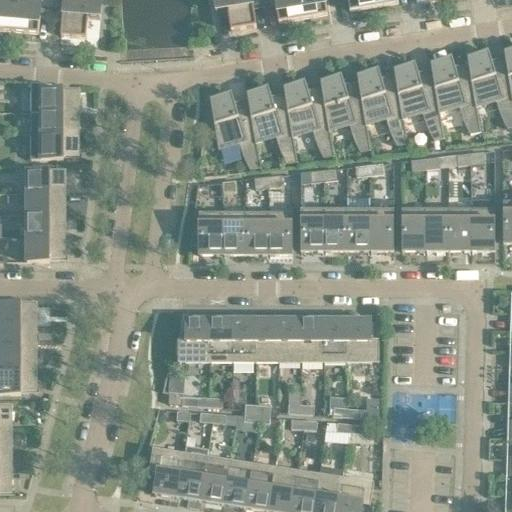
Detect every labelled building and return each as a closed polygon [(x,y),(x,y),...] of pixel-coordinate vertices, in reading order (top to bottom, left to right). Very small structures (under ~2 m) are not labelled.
[(0,0),(0,31),(13,33),(15,0),(0,0)] [(15,0),(13,33),(38,35),(39,18),(40,9),(51,10),(52,0),(15,0)] [(52,0),(51,10),(62,11),(60,37),(86,39),(88,18),(100,19),(101,0),(52,0)] [(260,0),(213,0),(215,13),(227,11),(230,31),(256,27),(252,1),(260,0)] [(273,0),(278,24),(302,20),(298,0),(273,0)] [(298,0),(302,20),(327,16),(324,0),(298,0)] [(346,0),(349,12),(373,8),(371,0),(346,0)] [(371,0),(373,8),(398,4),(397,0),(371,0)] [(503,53),(504,59),(505,59),(511,100),(511,49),(503,53)] [(467,59),(467,65),(468,65),(475,107),(476,107),(495,101),(497,109),(500,116),(503,123),(506,130),(511,128),(511,100),(505,59),(504,59),(490,61),(488,55),(481,57),(480,55),(466,59),(467,59)] [(430,65),(431,71),(432,71),(439,113),(440,113),(459,107),(461,115),(463,122),(466,129),(470,136),(481,134),(476,107),(475,107),(468,65),(467,65),(454,67),(452,61),(444,63),(443,61),(430,65)] [(393,71),(394,77),(395,77),(402,119),(403,119),(422,113),(424,121),(426,128),(429,135),(433,142),(444,140),(440,113),(439,113),(432,71),(431,71),(417,73),(415,67),(407,69),(406,67),(393,71)] [(356,77),(357,83),(358,83),(365,125),(366,125),(385,119),(387,127),(390,134),(393,141),(396,148),(407,146),(403,119),(402,119),(395,77),(394,77),(380,79),(378,73),(370,75),(370,73),(356,77)] [(320,83),(321,89),(322,89),(329,131),(330,131),(348,125),(350,133),(353,140),(356,147),(359,154),(370,152),(366,125),(365,125),(358,83),(357,83),(344,85),(342,79),(334,81),(333,79),(320,83)] [(283,89),(284,95),(285,95),(292,137),(293,137),(312,131),(314,138),(316,146),(319,153),(323,160),(334,158),(330,131),(329,131),(322,89),(321,89),(307,91),(305,85),(297,87),(296,85),(283,89)] [(246,95),(247,101),(248,101),(255,143),(256,143),(275,137),(277,145),(279,152),(283,159),(286,166),(297,164),(293,137),(292,137),(285,95),(284,95),(270,97),(268,91),(260,93),(259,91),(246,95)] [(40,92),(40,114),(78,114),(78,92),(40,92)] [(248,101),(247,101),(234,103),(232,97),(224,99),(223,97),(209,101),(210,101),(218,151),(220,151),(219,149),(238,143),(240,151),(243,158),(246,165),(249,172),(260,170),(256,143),(255,143),(248,101)] [(40,114),(40,136),(78,136),(78,114),(40,114)] [(40,136),(30,136),(30,160),(40,161),(63,161),(63,159),(63,155),(75,155),(78,155),(78,136),(40,136)] [(483,154),(469,155),(471,166),(484,164),(483,154)] [(471,166),(469,155),(456,157),(457,167),(471,166)] [(437,159),(424,160),(425,171),(438,170),(437,159)] [(425,171),(424,160),(410,162),(412,173),(425,171)] [(381,165),(368,167),(369,178),(383,176),(381,165)] [(369,178),(368,167),(355,168),(356,179),(369,178)] [(336,171),(323,172),(324,183),(337,181),(336,171)] [(324,183),(323,172),(309,174),(311,184),(324,183)] [(26,173),(26,195),(64,195),(64,173),(26,173)] [(280,177),(267,178),(268,189),(282,188),(280,177)] [(268,189),(267,178),(254,180),(255,191),(268,189)] [(222,184),(223,194),(236,193),(235,182),(222,184)] [(26,195),(26,217),(64,217),(64,195),(26,195)] [(502,244),(511,244),(511,203),(502,203),(502,244)] [(300,252),(324,252),(324,211),(300,211),(300,252)] [(324,252),(346,252),(347,211),(324,211),(324,252)] [(346,252),(369,252),(369,211),(347,211),(346,252)] [(369,211),(369,252),(393,252),(393,211),(369,211)] [(401,252),(425,252),(425,211),(401,211),(401,252)] [(425,252),(448,252),(448,211),(425,211),(425,252)] [(448,252),(470,252),(471,211),(448,211),(448,252)] [(471,211),(470,252),(494,252),(494,211),(471,211)] [(199,256),(223,256),(223,215),(199,215),(199,227),(192,227),(190,248),(199,246),(199,256)] [(223,256),(245,256),(245,215),(223,215),(223,256)] [(245,256),(268,256),(268,215),(245,215),(245,256)] [(268,215),(268,256),(292,256),(292,215),(268,215)] [(26,217),(26,238),(64,238),(64,217),(26,217)] [(64,238),(26,238),(26,263),(56,263),(56,258),(61,258),(64,258),(64,238)] [(0,305),(0,327),(35,328),(35,305),(0,305)] [(178,364),(209,364),(210,321),(209,321),(209,326),(204,326),(204,321),(186,321),(186,344),(178,344),(178,364)] [(209,364),(232,364),(232,321),(231,321),(231,326),(227,326),(227,321),(210,321),(209,364)] [(232,364),(255,364),(255,321),(254,321),(254,326),(250,326),(250,321),(232,321),(232,364)] [(255,364),(278,364),(278,321),(277,321),(277,326),(273,326),(273,321),(255,321),(255,364)] [(278,364),(301,364),(301,322),(300,322),(300,326),(296,326),(296,321),(278,321),(278,364)] [(301,364),(323,364),(324,321),(322,321),(322,326),(318,326),(318,321),(301,322),(301,364)] [(323,364),(346,364),(346,321),(345,321),(345,326),(341,326),(341,321),(324,321),(323,364)] [(346,364),(377,364),(378,364),(378,344),(370,344),(370,322),(368,322),(368,326),(364,326),(364,322),(346,321),(346,364)] [(0,327),(0,349),(35,349),(35,328),(0,327)] [(0,349),(0,370),(35,371),(35,349),(0,349)] [(35,371),(0,370),(0,395),(28,396),(28,390),(33,390),(33,391),(35,391),(35,371)] [(168,405),(172,405),(181,406),(182,395),(169,394),(168,405)] [(300,394),(288,394),(288,406),(300,407),(300,394)] [(183,398),(183,407),(196,408),(197,400),(197,399),(183,398)] [(196,408),(209,409),(209,400),(197,399),(197,400),(196,408)] [(209,400),(209,409),(221,410),(222,401),(209,400)] [(287,415),(300,416),(301,407),(288,406),(287,415)] [(0,407),(0,430),(10,430),(10,408),(0,407)] [(301,407),(300,416),(313,417),(313,408),(301,407)] [(333,418),(346,419),(346,410),(334,409),(333,418)] [(346,410),(346,419),(358,420),(359,411),(346,410)] [(176,422),(189,423),(190,414),(177,413),(176,422)] [(244,424),(256,424),(257,414),(244,413),(244,424)] [(257,414),(256,424),(269,425),(269,415),(257,414)] [(199,423),(212,424),(213,416),(200,415),(199,423)] [(213,416),(212,424),(224,425),(225,417),(213,416)] [(290,430),(303,431),(303,430),(304,423),(291,422),(290,430)] [(303,430),(303,431),(316,432),(316,423),(304,423),(303,430)] [(336,434),(349,435),(349,433),(350,426),(337,425),(336,434)] [(349,433),(349,435),(361,436),(362,427),(350,426),(349,433)] [(0,430),(0,451),(10,452),(10,430),(0,430)] [(187,438),(185,448),(194,449),(195,439),(187,438)] [(0,451),(0,473),(10,473),(10,452),(0,451)] [(160,496),(177,499),(184,457),(152,452),(149,472),(151,472),(157,473),(154,495),(156,496),(156,491),(160,492),(160,496)] [(182,500),(200,502),(206,461),(184,457),(177,499),(178,499),(179,495),(183,495),(182,500)] [(205,503),(222,506),(229,464),(206,461),(200,502),(201,503),(201,498),(206,499),(205,503)] [(227,507),(245,509),(251,468),(229,464),(222,506),(223,506),(224,501),(228,502),(227,507)] [(250,510),(261,511),(267,511),(274,471),(251,468),(245,509),(246,510),(246,505),(251,506),(250,510)] [(336,511),(341,482),(343,472),(320,468),(319,478),(313,511),(336,511)] [(272,511),(290,511),(296,475),(274,471),(267,511),(268,511),(269,508),(273,509),(272,511)] [(10,473),(0,473),(0,492),(8,493),(10,493),(10,473)] [(313,511),(319,478),(296,475),(290,511),(291,511),(292,511),(291,511),(313,511)] [(341,482),(336,511),(360,511),(362,505),(369,506),(370,506),(373,486),(341,482)]
